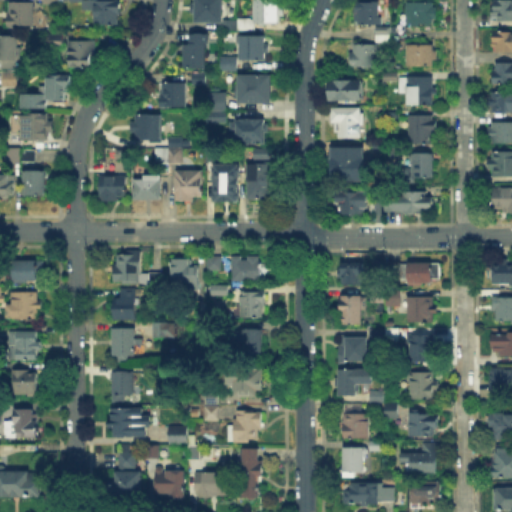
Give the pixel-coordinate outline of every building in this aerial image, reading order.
[(86,11),(87,0),(120,0),(120,26),(95,26),(95,11),(86,11)] [(226,0),(227,18),(226,23),(201,23),(201,0),(226,0)] [(254,24),(254,0),(281,0),(281,24),(254,24)] [(495,1),(511,1),(511,21),(495,21),(495,1)] [(432,2),(432,5),(439,5),(439,25),(408,24),(408,2),(432,2)] [(8,3),(35,4),(35,26),(8,26),(8,3)] [(358,27),(358,3),(382,3),(382,27),(358,27)] [(240,27),(240,17),(253,17),(252,27),(240,27)] [(227,30),(227,18),(239,18),(239,30),(227,30)] [(378,36),(378,28),(391,28),(391,36),(378,36)] [(191,41),(191,32),(209,32),(209,41),(191,41)] [(494,32),(511,32),(511,51),(494,51),(494,32)] [(238,59),(238,34),(263,34),(263,58),(238,59)] [(0,61),(0,37),(20,37),(20,61),(0,61)] [(65,37),(65,47),(46,47),(47,37),(65,37)] [(93,66),(71,65),(71,40),(99,40),(99,55),(93,55),(93,66)] [(185,70),(185,43),(207,43),(207,70),(185,70)] [(357,67),(351,67),(351,48),(357,48),(358,43),(377,43),(376,67),(357,67)] [(434,44),(434,49),(439,49),(439,68),(408,68),(408,44),(434,44)] [(218,69),(218,55),(236,54),(236,69),(218,69)] [(495,65),(511,65),(511,87),(495,87),(495,65)] [(4,87),(4,71),(18,72),(18,87),(4,87)] [(192,82),(192,71),(205,71),(205,82),(192,82)] [(236,73),(270,73),(270,102),(236,102),(236,73)] [(387,83),(387,73),(399,73),(399,83),(387,83)] [(45,110),(22,110),(22,95),(39,95),(39,85),(47,85),(47,76),(73,76),(73,91),(68,91),(68,102),(45,102),(45,110)] [(409,106),(409,78),(435,78),(435,106),(409,106)] [(362,82),(362,100),(333,100),(333,81),(362,82)] [(187,84),(187,107),(163,107),(163,84),(187,84)] [(205,108),(205,90),(225,90),(224,108),(205,108)] [(511,113),(492,113),(492,93),(511,93),(511,113)] [(363,126),(363,139),(340,139),(340,132),(337,132),(337,126),(332,126),(332,108),(363,108),(363,126)] [(385,119),(386,108),(401,108),(401,119),(385,119)] [(205,120),(225,120),(225,109),(205,109),(205,120)] [(133,112),(159,113),(159,139),(133,138),(133,131),(129,131),(129,120),(133,120),(133,112)] [(22,114),(22,142),(50,142),(50,133),(55,133),(55,120),(48,120),(48,115),(22,114)] [(233,142),(233,141),(231,141),(231,131),(228,131),(228,120),(233,120),(233,117),(262,116),(262,121),(267,121),(267,131),(263,131),(263,142),(233,142)] [(437,117),(437,145),(410,144),(410,117),(437,117)] [(511,123),(511,144),(492,144),(492,133),(492,123),(511,123)] [(166,147),(166,135),(180,135),(180,138),(187,138),(187,145),(181,145),(181,146),(166,147)] [(166,147),(153,146),(153,164),(167,164),(166,147)] [(167,164),(166,147),(181,146),(181,164),(167,164)] [(204,160),(205,146),(215,146),(215,160),(204,160)] [(250,146),(251,158),(269,158),(269,146),(250,146)] [(330,168),(330,146),(362,146),(362,168),(330,168)] [(386,155),(386,146),(399,146),(399,155),(386,155)] [(7,164),(7,149),(21,149),(21,164),(7,164)] [(23,150),(23,163),(36,163),(36,150),(23,150)] [(413,176),(413,152),(433,152),(433,176),(413,176)] [(511,153),(511,177),(493,177),(493,153),(511,153)] [(210,161),(238,161),(238,199),(210,199),(210,161)] [(245,197),(245,161),(268,161),(268,174),(271,174),(271,182),(268,182),(268,197),(245,197)] [(200,167),(200,195),(191,195),(191,199),(172,199),(172,167),(200,167)] [(25,196),(25,171),(47,171),(47,196),(25,196)] [(131,197),(131,176),(141,176),(141,172),(158,172),(158,197),(131,197)] [(0,196),(0,174),(16,174),(16,196),(0,196)] [(100,196),(95,196),(96,174),(124,174),(124,195),(113,195),(113,200),(100,200),(100,196)] [(511,214),(493,214),(493,188),(511,188),(511,214)] [(425,191),(425,198),(435,198),(435,208),(425,208),(425,212),(405,212),(405,191),(425,191)] [(369,206),(369,214),(342,214),(342,206),(337,206),(337,192),(369,192),(369,206)] [(398,198),(398,216),(376,216),(376,198),(398,198)] [(141,269),(141,284),(119,284),(119,278),(114,278),(114,265),(119,265),(119,251),(144,251),(144,269),(141,269)] [(209,271),(209,255),(225,255),(225,271),(209,271)] [(233,256),(266,256),(266,278),(260,278),(260,281),(233,280),(233,256)] [(200,260),(200,291),(174,291),(174,260),(200,260)] [(389,277),(389,261),(400,261),(400,277),(389,277)] [(16,282),(16,262),(39,262),(39,282),(16,282)] [(424,286),(410,286),(410,262),(442,262),(442,279),(434,279),(434,284),(424,284),(424,286)] [(511,284),(492,284),(492,263),(511,263),(511,284)] [(337,274),(344,274),(344,265),(365,266),(364,284),(337,284),(337,274)] [(152,284),(152,270),(165,270),(165,284),(152,284)] [(214,297),(214,285),(230,285),(230,298),(214,297)] [(389,305),(389,290),(402,290),(402,305),(389,305)] [(371,302),(371,291),(381,291),(381,302),(371,302)] [(132,321),(115,321),(115,301),(122,301),(122,292),(139,292),(139,321),(132,321)] [(266,293),(265,318),(242,318),(242,293),(266,293)] [(11,294),(41,294),(41,319),(11,319),(11,294)] [(433,297),(432,306),(438,306),(438,314),(432,314),(432,324),(409,324),(409,297),(433,297)] [(485,305),(485,297),(511,297),(511,321),(495,321),(495,305),(485,305)] [(368,299),(368,313),(362,313),(362,324),(342,324),(342,299),(368,299)] [(153,334),(153,318),(170,318),(170,334),(153,334)] [(387,339),(387,327),(400,327),(400,339),(387,339)] [(114,358),(114,329),(137,329),(137,358),(114,358)] [(373,340),(373,330),(385,330),(385,341),(373,340)] [(241,340),(235,340),(236,332),(263,332),(263,353),(241,353),(241,340)] [(18,361),(12,361),(12,333),(41,334),(41,361),(18,361)] [(494,334),(511,334),(511,356),(494,356),(494,334)] [(346,361),(340,361),(340,342),(346,342),(346,335),(370,335),(369,362),(346,361)] [(433,335),(433,362),(414,362),(414,345),(411,345),(411,335),(433,335)] [(491,368),(511,368),(511,393),(491,393),(491,368)] [(374,370),(374,385),(359,385),(359,395),(342,395),(342,370),(374,370)] [(264,388),(264,398),(238,397),(238,388),(228,388),(228,372),(264,372),(264,388)] [(11,385),(17,385),(17,373),(42,373),(42,399),(11,399),(11,385)] [(114,398),(114,373),(139,373),(138,398),(114,398)] [(412,399),(412,379),(410,379),(410,374),(440,374),(440,399),(412,399)] [(371,402),(371,389),(384,389),(384,402),(371,402)] [(206,402),(206,393),(220,393),(220,402),(206,402)] [(385,415),(385,400),(399,400),(399,415),(385,415)] [(362,404),(362,415),(371,415),(371,440),(344,439),(344,404),(362,404)] [(202,422),(203,406),(221,406),(221,422),(202,422)] [(15,439),(6,438),(6,422),(15,422),(15,410),(40,410),(40,439),(15,439)] [(115,411),(148,411),(148,438),(115,438),(115,411)] [(260,440),(238,440),(238,412),(265,412),(265,427),(260,427),(260,440)] [(413,436),(413,413),(438,413),(438,430),(433,430),(433,436),(413,436)] [(511,415),(511,440),(493,440),(493,415),(511,415)] [(190,434),(190,442),(170,442),(171,425),(190,425),(190,434)] [(371,450),(371,439),(385,439),(385,450),(371,450)] [(196,442),(202,442),(202,458),(190,458),(190,442),(196,442)] [(120,467),(121,443),(138,443),(138,467),(120,467)] [(404,465),(404,454),(425,455),(425,444),(439,444),(439,474),(412,473),(412,465),(404,465)] [(511,445),(511,478),(497,478),(497,445),(511,445)] [(344,449),(366,449),(366,479),(344,479),(344,449)] [(245,452),(263,452),(263,497),(245,497),(245,452)] [(158,465),(187,465),(187,497),(158,497),(158,465)] [(0,468),(7,468),(7,474),(41,474),(41,497),(0,497),(0,468)] [(117,501),(105,501),(105,484),(117,484),(117,472),(142,472),(142,501),(117,501)] [(198,474),(230,474),(230,496),(198,496),(198,474)] [(413,505),(414,483),(444,484),(443,505),(413,505)] [(346,491),(354,491),(354,486),(396,486),(396,504),(359,504),(359,506),(346,506),(346,491)] [(511,488),(511,511),(495,511),(495,488),(511,488)]
